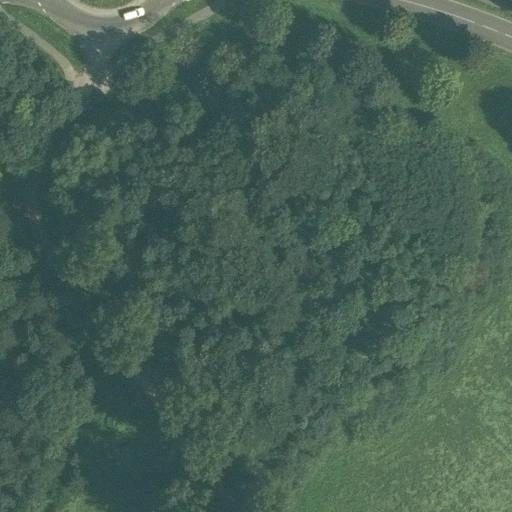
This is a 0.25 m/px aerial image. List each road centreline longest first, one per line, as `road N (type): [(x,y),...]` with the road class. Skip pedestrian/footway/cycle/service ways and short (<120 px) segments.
road 1 (track): [(103,30),(81,108),(28,206),(107,331),(241,511)]
road 2 (secondary): [(50,0),(82,26),(103,30),(139,22),(163,0)]
road 3 (secondary): [(511,40),(397,0)]
